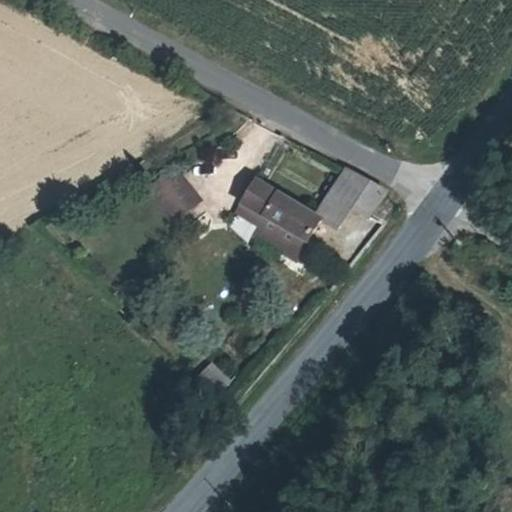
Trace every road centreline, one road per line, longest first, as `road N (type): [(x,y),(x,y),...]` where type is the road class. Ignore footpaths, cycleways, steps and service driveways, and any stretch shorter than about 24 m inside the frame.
road 1 (unclassified): [(446,198),(77,0)]
road 2 (secondary): [(187,511),(446,198)]
